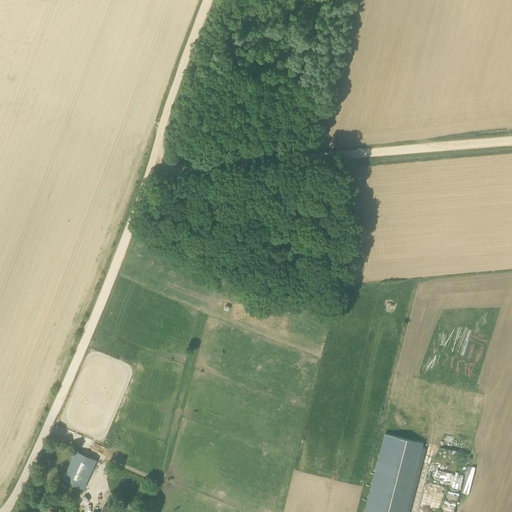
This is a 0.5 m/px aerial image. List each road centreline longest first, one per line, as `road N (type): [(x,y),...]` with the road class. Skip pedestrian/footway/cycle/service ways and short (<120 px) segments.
road 1 (track): [(151,172),(511,140)]
road 2 (track): [(151,172),(53,413)]
road 3 (track): [(206,0),(151,172)]
